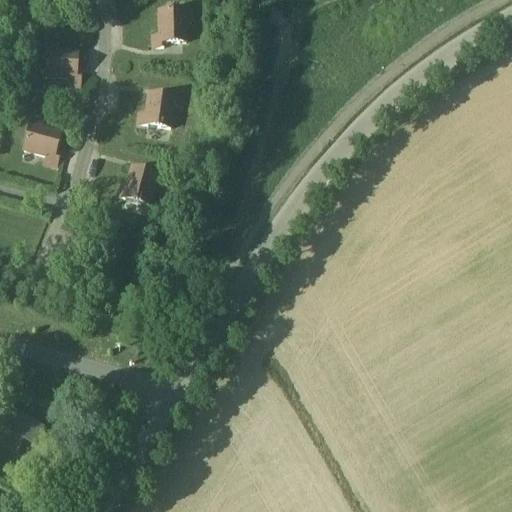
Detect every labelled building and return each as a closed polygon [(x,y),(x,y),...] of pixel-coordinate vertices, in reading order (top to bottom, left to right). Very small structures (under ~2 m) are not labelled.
[(192,14),(159,15),(159,38),(153,38),(153,51),(163,51),(163,46),(185,45),(185,26),(192,25),(192,14)] [(76,56),(56,55),(57,48),(46,47),(44,80),(67,82),(67,88),(79,89),(80,79),(75,79),(76,56)] [(173,109),(180,110),(182,97),(172,96),(171,101),(148,97),(145,117),(139,116),(137,127),(170,132),(173,109)] [(60,137),(41,131),(42,125),(32,122),(23,154),(45,160),(44,166),(56,169),(58,160),(54,158),(60,137)] [(164,175),(154,172),(153,177),(131,171),(126,191),(119,189),(117,199),(149,208),(155,185),(161,187),(164,175)] [(45,429),(4,406),(3,407),(4,407),(0,414),(0,420),(1,421),(0,422),(0,444),(17,454),(25,441),(33,445),(42,429),(44,430),(45,429)]
